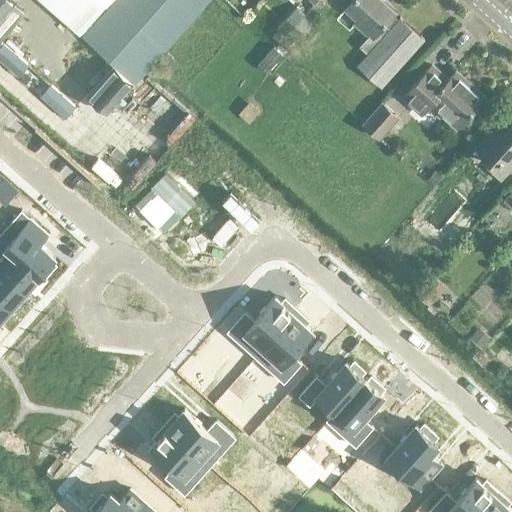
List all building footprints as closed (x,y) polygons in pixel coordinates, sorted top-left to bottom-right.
[(0,0),(0,74),(21,93),(39,73),(12,49),(15,46),(3,35),(25,10),(14,0),(0,0)] [(106,0),(45,0),(80,30),(106,0)] [(110,0),(82,32),(115,62),(89,91),(109,109),(207,0),(110,0)] [(381,85),(424,38),(400,16),(398,19),(393,14),(395,12),(381,0),(351,0),(345,8),(357,19),(354,22),(369,35),(359,46),(367,53),(357,64),(381,85)] [(458,126),(484,97),(455,70),(448,79),(431,64),(410,88),(429,105),(432,102),(458,126)] [(146,168),(138,161),(139,161),(88,115),(85,117),(39,77),(21,98),(66,139),(118,184),(119,182),(127,189),(146,168)] [(382,100),(362,122),(380,138),(400,116),(382,100)] [(495,125),(475,147),(470,153),(501,181),(510,170),(511,168),(511,123),(504,133),(495,125)] [(18,188),(0,171),(0,196),(6,202),(18,188)] [(511,188),(502,200),(511,208),(511,188)] [(22,209),(0,233),(0,237),(40,275),(43,271),(47,274),(56,264),(52,261),(56,257),(40,243),(49,233),(22,209)] [(0,237),(0,266),(26,290),(40,275),(0,237)] [(0,295),(12,306),(26,290),(0,266),(0,295)] [(0,295),(0,319),(12,306),(0,295)] [(245,310),(228,330),(256,355),(264,347),(296,309),(285,299),(282,303),(275,296),(255,319),(245,310)] [(264,347),(256,355),(284,381),(302,361),(292,352),(313,330),(306,323),(309,320),(296,309),(264,347)] [(317,374),(299,394),(310,404),(318,395),(335,410),(327,419),(328,419),(335,411),(365,377),(361,373),(364,370),(355,361),(352,364),(347,360),(327,383),(317,374)] [(335,411),(328,419),(356,445),(374,425),(364,416),(384,394),(381,391),(384,387),(371,376),(368,379),(365,377),(335,411)] [(175,411),(164,424),(211,464),(236,436),(216,418),(208,428),(185,408),(179,414),(175,411)] [(417,423),(386,456),(420,487),(442,462),(430,452),(439,442),(434,438),(437,435),(424,423),(421,427),(417,423)] [(158,438),(151,445),(174,465),(166,475),(185,493),(211,464),(164,424),(162,425),(163,426),(154,435),(158,438)] [(446,490),(429,510),(431,511),(477,511),(498,489),(496,487),(487,479),(484,483),(476,476),(456,499),(446,490)] [(95,508),(91,511),(158,511),(131,487),(120,499),(111,491),(107,495),(103,492),(91,505),(95,508)] [(477,511),(511,511),(511,507),(507,503),(510,500),(498,489),(477,511)]
